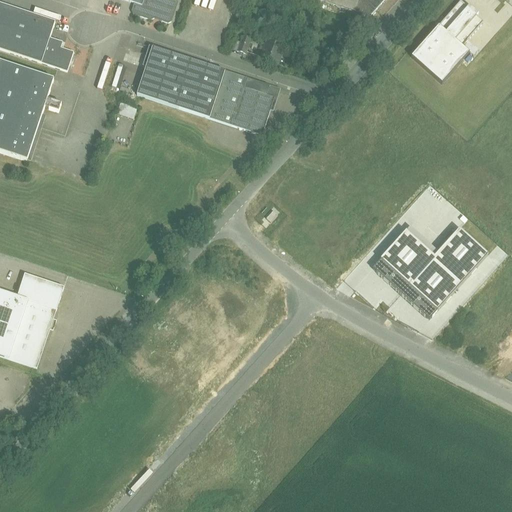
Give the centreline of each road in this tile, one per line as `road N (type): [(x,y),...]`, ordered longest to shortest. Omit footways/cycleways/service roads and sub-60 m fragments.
road 1 (unclassified): [(0,468),(222,220)]
road 2 (residential): [(125,511),(322,296)]
road 3 (unclassified): [(331,98),(125,26),(87,25)]
road 4 (unclassified): [(322,296),(511,396)]
road 5 (unclassified): [(222,220),(331,98)]
road 6 (unclassified): [(331,98),(421,0)]
road 7 (unclassified): [(222,220),(322,296)]
